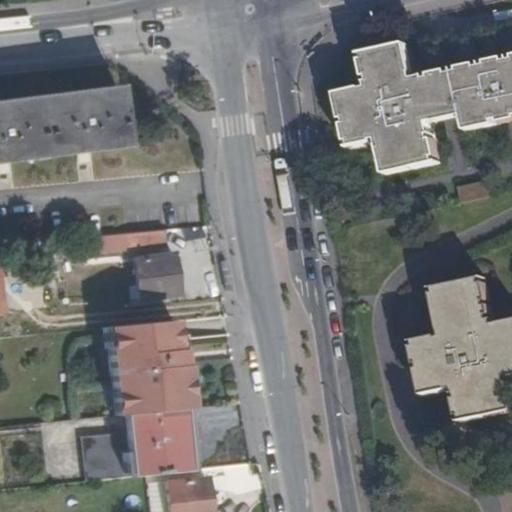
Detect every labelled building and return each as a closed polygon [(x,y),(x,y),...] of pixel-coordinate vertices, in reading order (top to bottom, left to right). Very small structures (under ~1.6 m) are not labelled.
[(511,59),(416,80),(410,46),(366,54),(372,87),(342,93),(353,149),(388,142),(396,173),(437,163),(429,127),(466,118),(469,132),(511,123),(511,59)] [(123,147),(116,86),(0,100),(0,157),(29,154),(31,159),(57,156),(56,150),(109,145),(110,149),(123,147)] [(487,182),(460,189),(463,204),(491,198),(487,182)] [(165,245),(165,230),(88,237),(89,252),(165,245)] [(178,294),(172,254),(133,258),(137,299),(178,294)] [(511,321),(500,324),(491,278),(438,287),(447,333),(417,340),(422,370),(427,399),(458,393),(466,423),(511,413),(511,321)] [(182,336),(180,319),(117,325),(118,345),(116,345),(119,385),(124,384),(127,415),(185,409),(194,408),(192,385),(183,386),(182,366),(188,366),(187,351),(184,351),(182,336)] [(183,386),(192,385),(190,366),(188,366),(182,366),(183,386)] [(66,375),(59,375),(60,383),(67,382),(66,375)] [(150,474),(186,470),(184,442),(196,440),(194,425),(187,426),(185,409),(127,415),(127,433),(82,437),(88,480),(150,474)] [(210,511),(207,478),(165,482),(168,511),(210,511)]
